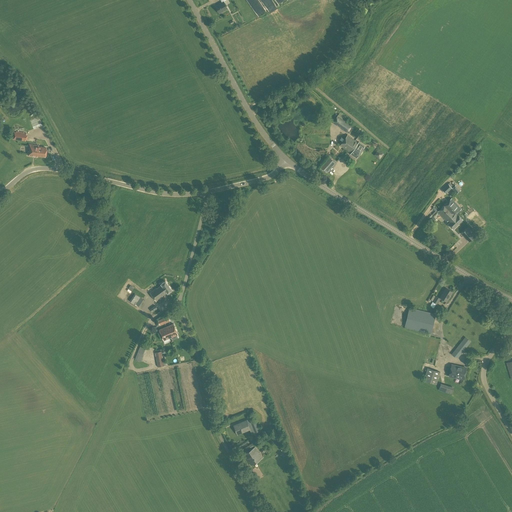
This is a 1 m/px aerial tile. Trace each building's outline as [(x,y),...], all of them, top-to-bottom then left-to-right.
[(227,9),(224,1),(215,6),(219,13),(227,9)] [(351,125),(342,119),(345,115),(340,112),(332,123),(336,126),(337,125),(343,129),(342,130),(346,132),(347,132),(349,134),(354,128),(351,126),(351,125)] [(27,140),(28,135),(26,135),(26,133),(14,132),(13,139),(25,141),(25,140),(27,140)] [(348,151),(355,141),(347,135),(340,146),(348,151)] [(355,141),(348,151),(351,153),(350,154),(356,158),(364,146),(359,142),(358,143),(355,141)] [(45,157),(46,148),(38,146),(38,145),(29,144),(28,156),(37,157),(37,156),(45,157)] [(379,159),(383,154),(377,150),(374,155),(379,159)] [(327,173),(336,163),(334,161),(337,158),(336,158),(338,156),(333,151),(320,167),(327,173)] [(452,185),(450,182),(448,184),(441,189),(445,194),(451,188),(456,194),(461,190),(456,184),(455,185),(454,183),(452,185)] [(456,213),(457,213),(461,209),(451,198),(442,207),(452,217),(456,213)] [(463,219),(457,213),(456,213),(452,217),(442,207),(437,212),(448,223),(448,224),(453,229),(463,219)] [(462,232),(464,235),(466,236),(470,232),(474,237),(477,235),(468,227),(462,232)] [(168,293),(172,290),(165,281),(161,284),(161,285),(157,288),(156,288),(150,292),(156,301),(162,297),(162,296),(167,293),(168,293)] [(447,302),(453,292),(446,288),(440,297),(447,302)] [(140,307),(144,300),(134,294),(130,301),(135,305),(135,304),(140,307)] [(435,296),(433,295),(430,300),(432,301),(430,306),(435,309),(437,305),(436,305),(436,304),(437,304),(441,299),(436,296),(435,296)] [(431,334),(436,314),(409,307),(404,327),(426,333),(419,362),(434,366),(441,339),(430,336),(431,334)] [(167,333),(169,338),(178,334),(173,324),(166,326),(169,332),(167,333)] [(163,340),(169,338),(167,333),(169,332),(166,326),(159,329),(163,340)] [(458,358),(471,341),(465,337),(451,354),(458,358)] [(506,358),(511,353),(511,346),(510,344),(501,352),(506,358)] [(136,360),(141,361),(145,346),(139,345),(136,360)] [(162,353),(155,354),(158,367),(166,365),(164,357),(162,357),(162,353)] [(464,379),(466,368),(447,364),(444,375),(464,379)] [(436,384),(440,372),(427,368),(423,380),(436,384)] [(452,394),(454,387),(440,383),(438,390),(452,394)] [(242,432),(250,429),(246,420),(234,426),(237,433),(242,431),(242,432)] [(254,433),(259,431),(255,422),(251,424),(254,433)] [(250,465),(262,458),(255,447),(244,454),(250,465)] [(253,483),(258,480),(254,472),(248,476),(253,483)]
